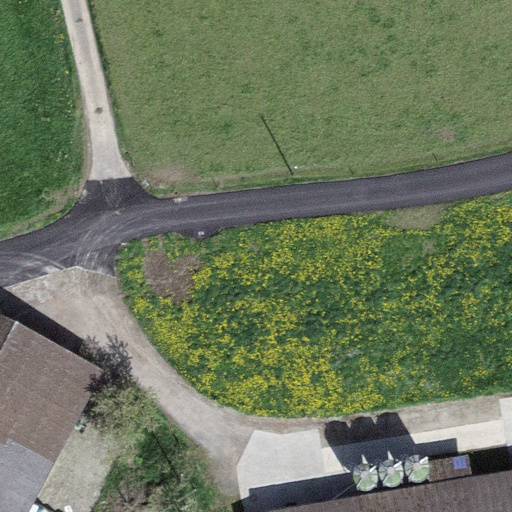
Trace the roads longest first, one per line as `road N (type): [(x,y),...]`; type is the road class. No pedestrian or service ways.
road 1 (unclassified): [(0,252),(121,208),(511,161)]
road 2 (track): [(121,208),(86,0)]
